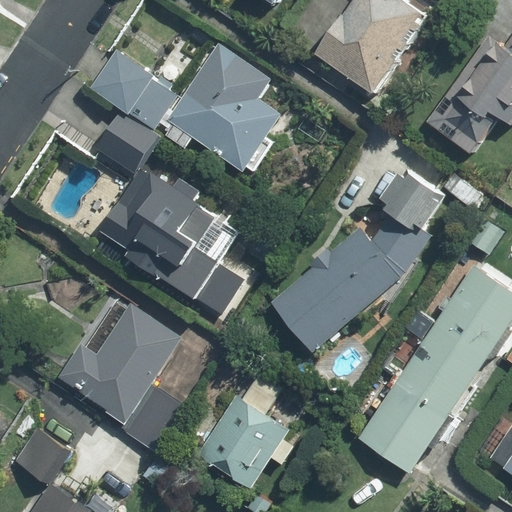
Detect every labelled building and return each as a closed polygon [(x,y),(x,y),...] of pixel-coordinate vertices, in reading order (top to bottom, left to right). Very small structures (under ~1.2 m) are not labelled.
[(365,0),(331,51),(394,93),(451,8),(438,0),(365,0)] [(429,120),(478,154),(506,113),(511,117),(511,28),(498,49),(485,40),(429,120)] [(286,112),(244,84),(257,65),(223,42),(178,109),(172,104),(175,98),(135,72),(116,100),(157,126),(162,118),(173,125),(171,128),(173,129),(172,132),(189,144),(197,132),(249,167),(286,112)] [(161,134),(125,109),(101,144),(138,169),(161,134)] [(279,299),(318,344),(418,271),(442,236),(432,229),(458,191),(415,161),(387,201),(401,211),(382,239),(362,226),(279,299)] [(137,249),(133,254),(199,297),(243,231),(203,205),(205,203),(197,197),(203,189),(182,175),(176,184),(155,170),(152,174),(143,168),(104,227),(137,249)] [(511,231),(486,212),(468,236),(493,254),(511,231)] [(441,321),(492,354),(511,323),(511,285),(479,264),(441,321)] [(86,343),(64,375),(165,442),(189,406),(153,382),(184,335),(135,302),(101,353),(86,343)] [(403,378),(454,411),(492,354),(441,321),(403,378)] [(286,437),(291,428),(268,412),(283,387),(264,375),(248,399),(239,394),(203,450),(256,485),(276,455),(287,462),(299,445),(286,437)] [(365,435),(416,468),(454,411),(403,378),(365,435)] [(68,446),(41,427),(20,459),(47,477),(68,446)] [(97,511),(54,483),(35,511),(97,511)]
